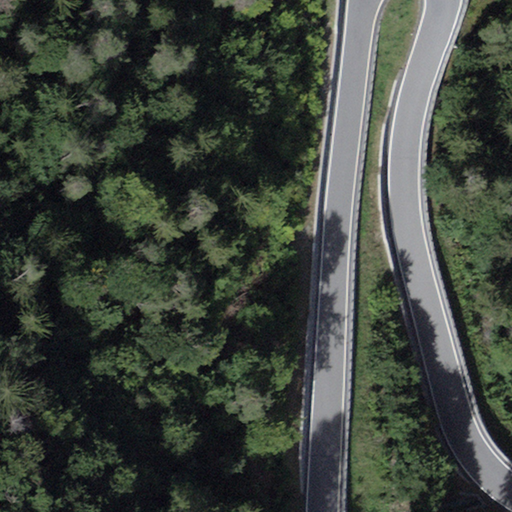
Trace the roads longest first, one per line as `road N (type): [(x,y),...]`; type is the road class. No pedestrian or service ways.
road 1 (tertiary): [(511,491),(464,437),(408,224),(407,131),(445,0)]
road 2 (tertiary): [(364,0),(340,207),(324,511)]
